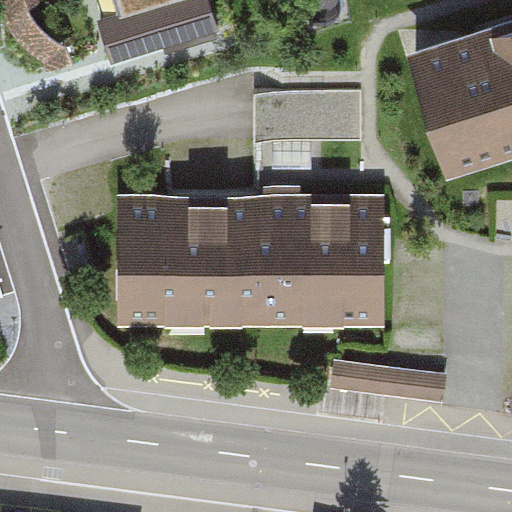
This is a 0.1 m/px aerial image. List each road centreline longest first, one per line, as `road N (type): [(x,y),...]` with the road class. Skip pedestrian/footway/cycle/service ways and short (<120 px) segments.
road 1 (tertiary): [(511,491),(48,430)]
road 2 (residential): [(0,166),(48,325),(48,430)]
